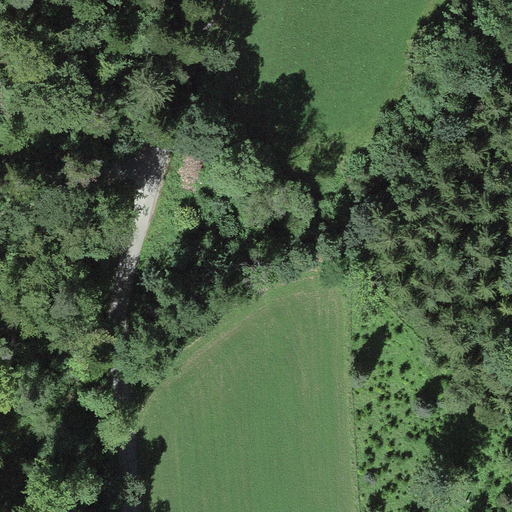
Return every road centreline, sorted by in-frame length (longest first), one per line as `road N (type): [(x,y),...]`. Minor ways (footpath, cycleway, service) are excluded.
road 1 (unclassified): [(123,511),(114,333),(155,160),(211,0)]
road 2 (track): [(0,216),(155,160)]
